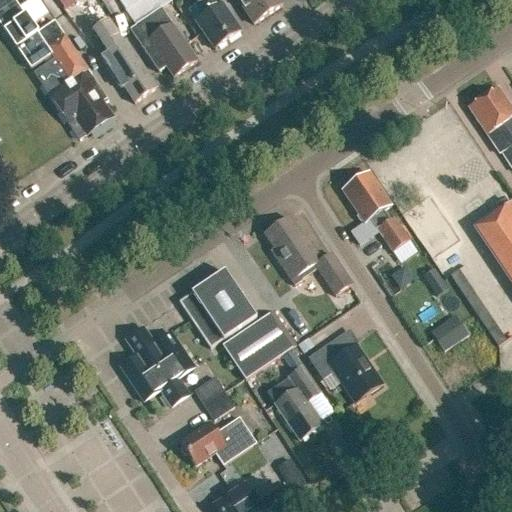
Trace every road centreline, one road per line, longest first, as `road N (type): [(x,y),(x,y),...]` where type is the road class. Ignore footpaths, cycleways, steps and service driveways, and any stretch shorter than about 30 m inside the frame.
road 1 (secondary): [(0,237),(348,0)]
road 2 (residential): [(482,511),(465,442),(298,178)]
road 3 (unclassified): [(75,333),(298,178)]
road 4 (unclassified): [(298,178),(511,29)]
road 5 (residential): [(75,333),(189,511)]
